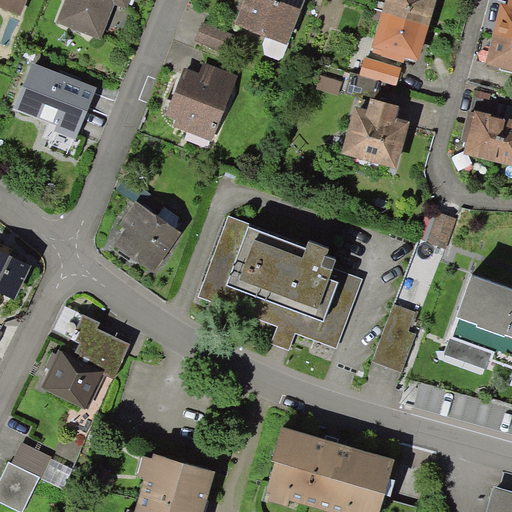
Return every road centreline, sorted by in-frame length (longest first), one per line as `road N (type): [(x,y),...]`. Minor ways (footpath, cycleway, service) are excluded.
road 1 (residential): [(511,457),(339,410),(268,381),(172,333),(68,254)]
road 2 (residential): [(68,254),(171,0)]
road 3 (residential): [(482,0),(445,167),(458,190),(511,202)]
road 4 (residential): [(0,398),(68,254)]
